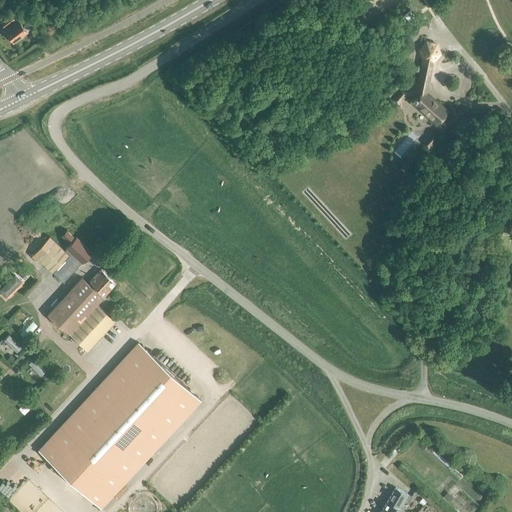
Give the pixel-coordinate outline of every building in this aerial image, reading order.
[(1,23),(5,28),(15,21),(11,16),(1,23)] [(26,24),(23,27),(18,20),(4,31),(13,43),(27,32),(26,31),(29,28),(26,24)] [(430,61),(433,62),(439,55),(436,45),(426,41),(420,48),(424,57),(414,99),(412,102),(437,124),(448,112),(426,93),(428,85),(425,84),(430,61)] [(428,146),(436,137),(431,133),(423,143),(428,146)] [(67,245),(63,249),(50,236),(31,256),(40,264),(41,263),(62,284),(84,261),(67,245)] [(90,283),(105,296),(116,283),(101,270),(90,283)] [(4,288),(8,293),(23,278),(18,273),(4,288)] [(70,334),(88,352),(116,321),(98,304),(103,297),(82,278),(49,315),(70,334)] [(202,400),(139,342),(40,450),(102,508),(202,400)] [(381,511),(402,511),(404,510),(403,509),(404,507),(402,506),(406,500),(409,501),(411,497),(396,488),(381,511)] [(408,510),(410,511),(414,511),(419,505),(413,501),(408,510)]
